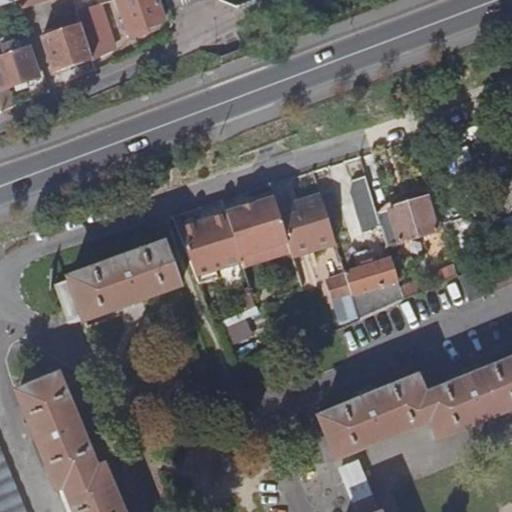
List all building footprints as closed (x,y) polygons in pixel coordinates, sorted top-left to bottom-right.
[(19,0),(23,9),(50,0),(19,0)] [(117,0),(129,33),(163,21),(155,0),(117,0)] [(92,59),(92,62),(112,52),(105,29),(107,29),(99,5),(76,12),(77,14),(92,59)] [(92,59),(77,14),(51,22),(55,34),(42,38),(54,72),(92,59)] [(0,90),(0,99),(4,111),(15,105),(9,88),(39,77),(30,49),(18,53),(14,43),(6,46),(9,56),(0,59),(0,83),(2,90),(0,90)] [(363,234),(381,228),(376,214),(364,176),(352,181),(350,194),(363,234)] [(511,180),(485,189),(495,219),(511,212),(511,180)] [(288,248),(290,254),(311,247),(313,252),(334,245),(319,196),(276,210),(288,248)] [(426,199),(376,214),(381,228),(387,247),(436,232),(426,199)] [(252,260),(288,248),(276,210),(273,200),(175,230),(197,285),(218,278),(217,274),(252,260)] [(164,246),(51,287),(65,323),(80,318),(82,322),(179,286),(164,246)] [(292,259),(313,252),(311,247),(290,254),(292,259)] [(350,298),(398,283),(391,260),(377,264),(373,252),(353,258),(357,270),(343,274),(344,279),(350,295),(350,298)] [(308,254),(297,258),(305,286),(328,279),(324,267),(313,270),(308,254)] [(511,254),(458,277),(469,302),(511,283),(511,254)] [(399,288),(403,300),(458,277),(454,265),(399,288)] [(350,295),(344,279),(326,285),(331,301),(350,295)] [(351,455),(430,423),(437,440),(511,409),(511,363),(476,379),(462,384),(423,400),(416,381),(374,398),(361,403),(319,420),(336,461),(337,460),(351,455)] [(462,384),(476,379),(472,369),(458,375),(462,384)] [(57,378),(17,394),(56,490),(63,487),(73,511),(120,511),(102,469),(95,471),(57,378)] [(361,403),(374,398),(370,388),(357,393),(361,403)] [(25,511),(0,450),(0,511),(25,511)] [(347,486),(353,502),(367,496),(361,480),(351,455),(337,460),(347,486)] [(373,511),(367,496),(353,502),(357,511),(373,511)]
